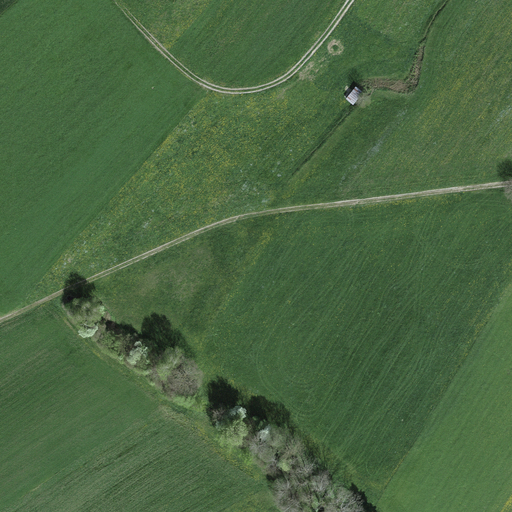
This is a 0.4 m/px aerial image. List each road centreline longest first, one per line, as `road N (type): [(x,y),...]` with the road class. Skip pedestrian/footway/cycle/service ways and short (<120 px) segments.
road 1 (track): [(511,182),(229,219),(0,322)]
road 2 (track): [(350,0),(283,78),(234,91),(191,75),(121,6)]
